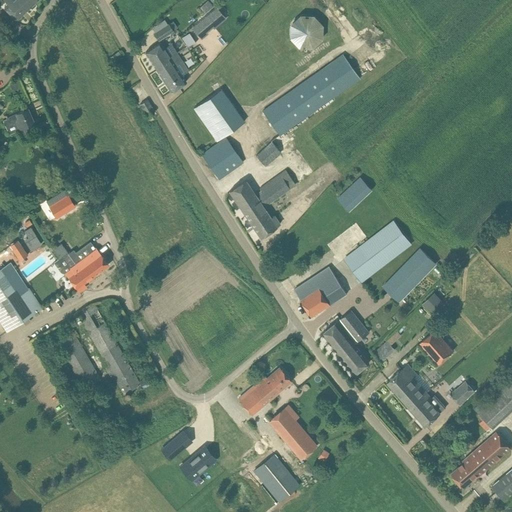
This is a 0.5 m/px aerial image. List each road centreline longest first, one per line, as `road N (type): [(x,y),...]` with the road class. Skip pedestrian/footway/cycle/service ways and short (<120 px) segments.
road 1 (residential): [(299,324),(215,392),(182,394),(126,300),(123,262),(37,72),(35,28),(55,0)]
road 2 (unclassified): [(299,324),(100,0)]
road 3 (unclassified): [(447,511),(299,324)]
